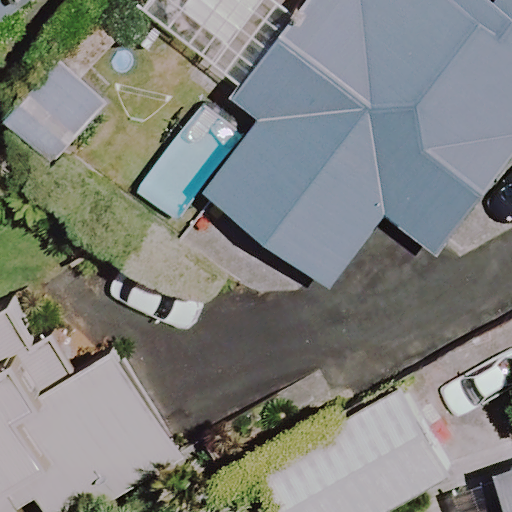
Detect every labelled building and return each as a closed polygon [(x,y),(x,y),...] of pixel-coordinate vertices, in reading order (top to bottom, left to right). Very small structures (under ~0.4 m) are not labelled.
[(0,0),(0,24),(4,24),(32,0),(0,0)] [(511,0),(292,0),(287,7),(276,0),(231,0),(193,54),(262,103),(198,191),(324,282),(377,208),(434,249),(511,139),(511,0)] [(0,241),(0,511),(21,511),(45,499),(52,511),(77,511),(176,457),(98,316),(61,336),(7,238),(0,241)] [(369,511),(441,470),(395,391),(254,474),(275,511),(369,511)] [(511,511),(511,458),(473,473),(487,511),(484,511),(511,511)]
